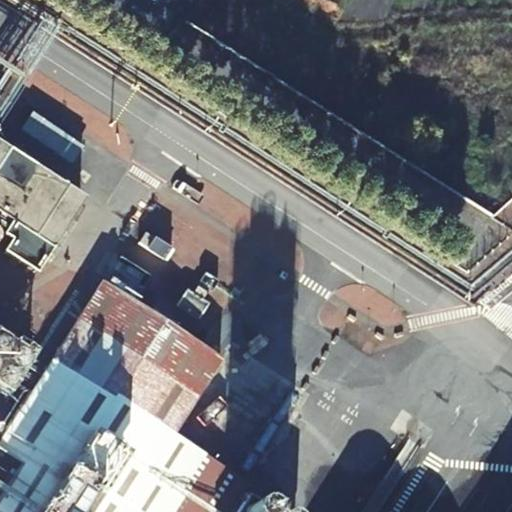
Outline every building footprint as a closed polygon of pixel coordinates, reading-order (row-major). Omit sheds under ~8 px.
[(213,31),(230,0),(201,0),(191,19),(213,31)] [(292,80),(332,16),(306,0),(280,0),(247,52),(292,80)] [(511,9),(489,10),(492,106),(492,108),(511,107),(511,9)] [(489,10),(468,11),(469,59),(479,59),(480,77),(469,78),(470,93),(470,106),(492,106),(489,10)] [(430,47),(431,94),(470,93),(469,78),(469,59),(468,11),(444,11),(445,46),(430,47)] [(344,126),(409,36),(385,19),(320,109),(344,126)] [(69,162),(79,144),(28,116),(18,134),(69,162)] [(173,242),(148,226),(141,236),(167,252),(173,242)] [(210,295),(189,281),(178,299),(200,312),(210,295)] [(216,364),(99,286),(0,437),(0,511),(225,511),(243,486),(169,438),(216,364)] [(511,511),(511,508),(509,511),(363,511),(343,498),(334,511),(511,511)]
